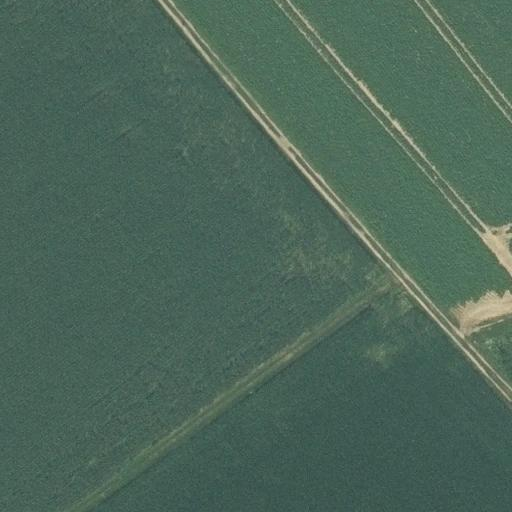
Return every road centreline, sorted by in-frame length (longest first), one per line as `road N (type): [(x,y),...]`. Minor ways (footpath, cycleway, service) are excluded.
road 1 (track): [(511,401),(168,0)]
road 2 (track): [(402,273),(77,511)]
